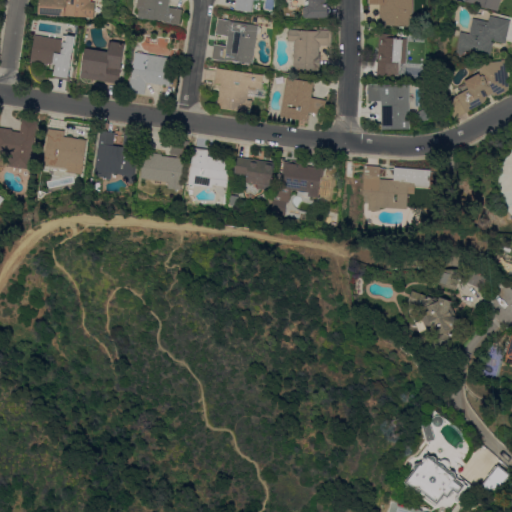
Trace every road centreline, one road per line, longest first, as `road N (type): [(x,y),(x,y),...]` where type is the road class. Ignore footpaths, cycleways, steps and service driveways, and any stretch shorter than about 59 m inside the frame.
road 1 (residential): [(511,106),(454,138),(408,146),(289,137),(0,92)]
road 2 (track): [(341,248),(72,220),(33,236),(0,283)]
road 3 (residential): [(511,307),(471,348),(459,378),(464,410),(511,460)]
road 4 (residential): [(348,143),(353,0)]
road 5 (residential): [(189,122),(201,0)]
